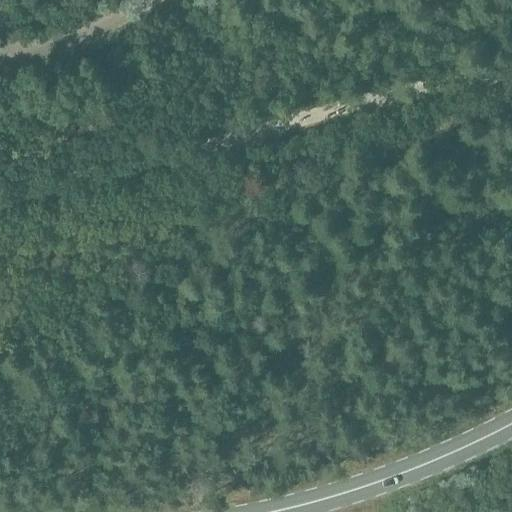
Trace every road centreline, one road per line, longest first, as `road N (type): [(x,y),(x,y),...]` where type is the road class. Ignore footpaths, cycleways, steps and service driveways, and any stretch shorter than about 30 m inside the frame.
road 1 (secondary): [(279,511),(429,463),(511,422)]
road 2 (residential): [(0,61),(83,35),(147,0)]
